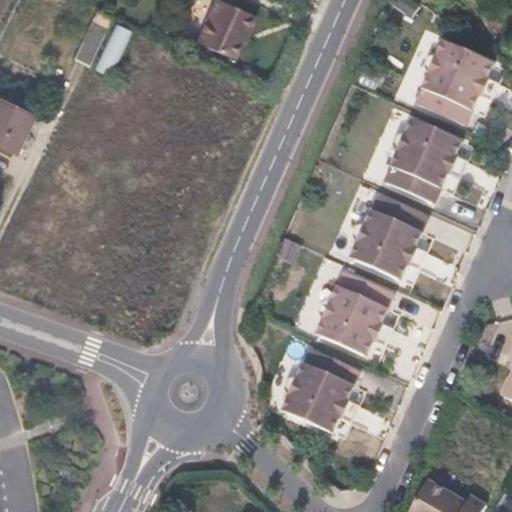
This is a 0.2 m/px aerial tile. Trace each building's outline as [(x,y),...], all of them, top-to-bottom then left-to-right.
[(0,0),(0,19),(9,0),(0,0)] [(257,18),(217,0),(213,0),(195,42),(236,61),(248,33),(250,34),(257,18)] [(92,21),(108,28),(113,18),(98,11),(92,21)] [(74,60),(88,68),(108,28),(92,21),(74,60)] [(133,32),(116,23),(94,69),(111,77),(133,32)] [(494,65),(443,43),(430,72),(428,72),(421,74),(417,84),(419,91),(421,92),(415,107),(465,129),(472,114),(474,115),(481,112),(485,102),(482,96),(480,95),(494,65)] [(0,100),(0,146),(16,154),(33,118),(0,100)] [(459,142),(409,120),(396,150),(393,149),(387,151),(382,161),(385,168),(387,169),(381,184),(431,206),(437,191),(440,192),(446,190),(451,180),(448,173),(446,172),(459,142)] [(425,219),(375,197),(362,226),(359,226),(353,228),(348,238),(351,245),(353,246),(347,260),(397,283),(403,268),(406,269),(412,266),(417,257),(414,250),(412,249),(425,219)] [(391,296),(341,274),(327,303),(325,303),(319,305),(314,315),(317,321),(319,322),(312,337),(363,360),(369,345),(372,346),(378,343),(382,333),(380,327),(378,326),(391,296)] [(357,373),(306,351),(293,381),(291,380),(284,382),(280,392),(282,399),(285,400),(278,415),(328,437),(335,422),(337,423),(344,421),(348,411),(346,404),(343,403),(357,373)] [(511,364),(498,394),(511,399),(511,364)] [(427,482),(409,511),(481,511),(485,506),(469,497),(465,504),(427,482)]
